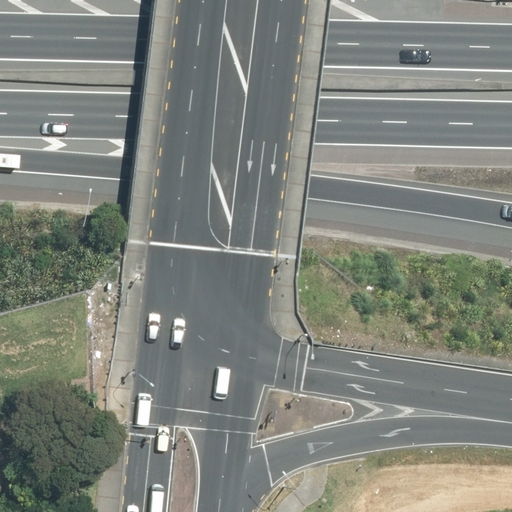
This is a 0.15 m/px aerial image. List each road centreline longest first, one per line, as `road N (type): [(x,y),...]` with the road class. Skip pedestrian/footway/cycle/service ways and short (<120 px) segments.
road 1 (motorway): [(511,216),(355,191),(0,160)]
road 2 (motorway): [(0,35),(511,46)]
road 3 (motorway): [(511,125),(0,116)]
road 4 (primary): [(272,0),(235,352)]
road 5 (primary): [(162,328),(208,0)]
road 6 (motorway): [(511,430),(410,427),(300,450),(269,467),(227,511)]
road 7 (motorway): [(511,396),(235,352)]
road 8 (primary): [(140,511),(162,328)]
road 9 (primary): [(235,352),(217,511)]
